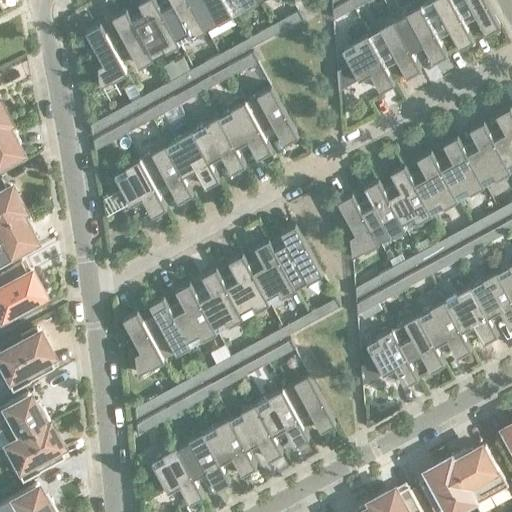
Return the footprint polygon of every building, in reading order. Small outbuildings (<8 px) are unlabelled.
[(157,0),(138,0),(144,10),(132,16),(153,54),(165,48),(165,49),(180,41),(157,0)] [(206,27),(206,26),(191,0),(172,0),(192,35),(206,27)] [(191,0),(206,26),(218,20),(233,12),(232,11),(225,0),(191,0)] [(244,6),(255,0),(225,0),(232,11),(244,5),(244,6)] [(345,0),(335,6),(339,14),(354,6),(350,0),(345,0)] [(474,37),(464,19),(453,0),(425,0),(421,3),(437,33),(449,27),(459,45),(474,37)] [(453,0),(464,19),(475,12),(485,31),(500,23),(487,0),(453,0)] [(447,52),(437,33),(421,3),(420,2),(405,10),(406,11),(394,17),(411,47),(423,41),(433,60),(447,52)] [(139,64),(154,56),(153,54),(132,16),(126,6),(112,14),(139,64)] [(303,16),(299,8),(284,16),(289,24),(303,16)] [(421,66),(411,47),(394,17),(394,16),(379,24),(380,25),(368,32),(385,62),(396,55),(406,74),(421,66)] [(113,78),(127,70),(100,20),(86,28),(96,47),(100,84),(102,84),(102,82),(112,77),(113,78)] [(258,31),(262,39),(277,31),(272,23),(258,31)] [(380,88),(395,80),(385,62),(368,32),(367,31),(353,39),(353,40),(342,46),(359,77),(370,70),(380,88)] [(236,53),(250,45),(246,37),(231,45),(236,53)] [(258,59),(253,50),(239,59),(243,67),(258,59)] [(220,52),(205,59),(210,68),(224,60),(220,52)] [(212,73),(217,81),(231,73),(227,65),(212,73)] [(193,66),(179,74),(183,82),(198,74),(193,66)] [(186,87),(190,95),(205,87),(200,79),(186,87)] [(167,80),(153,88),(157,96),(171,88),(167,80)] [(298,133),(271,83),(257,91),(257,92),(245,99),(245,98),(272,147),(262,130),(274,123),(284,141),(298,133)] [(160,102),(164,110),(179,102),(174,94),(160,102)] [(145,103),(141,95),(90,123),(91,132),(145,103)] [(272,147),(245,98),(230,106),(231,107),(219,113),(219,112),(218,112),(246,162),(236,144),(248,138),(257,155),(272,147)] [(0,122),(10,118),(0,100),(0,122)] [(511,107),(510,104),(495,112),(505,130),(494,136),(484,118),(511,168),(510,167),(511,165),(511,107)] [(133,116),(138,124),(152,116),(148,108),(133,116)] [(246,162),(218,112),(204,120),(205,121),(193,128),(192,126),(192,127),(219,176),(210,158),(221,152),(231,170),(246,162)] [(17,132),(10,118),(0,122),(0,166),(24,153),(13,134),(17,132)] [(511,168),(484,118),(469,126),(479,144),(467,150),(457,133),(485,182),(484,181),(496,175),(496,176),(511,168)] [(126,131),(121,123),(107,130),(111,139),(126,131)] [(219,176),(192,127),(178,134),(178,136),(167,142),(166,141),(193,191),(183,173),(195,166),(205,184),(219,176)] [(485,182),(457,133),(443,141),(453,158),(441,165),(431,147),(458,197),(458,196),(469,189),(470,190),(485,182)] [(193,191),(166,141),(151,149),(152,150),(140,156),(140,155),(139,155),(167,205),(157,187),(169,181),(178,199),(193,191)] [(458,197),(431,147),(417,155),(426,173),(415,179),(405,161),(432,211),(431,210),(443,204),(444,205),(458,197)] [(167,205),(139,155),(125,163),(126,164),(114,171),(131,201),(142,195),(152,213),(167,205)] [(432,211),(405,161),(390,169),(400,187),(388,194),(378,176),(406,226),(405,224),(417,218),(417,219),(432,211)] [(0,218),(24,206),(11,182),(7,184),(1,175),(0,175),(0,218)] [(406,226),(378,176),(364,184),(374,202),(362,208),(352,190),(379,240),(379,239),(390,232),(391,234),(406,226)] [(379,240),(352,190),(338,198),(348,216),(352,253),(364,247),(365,248),(379,240)] [(32,220),(24,206),(0,218),(0,261),(38,241),(27,222),(32,220)] [(483,215),(488,223),(502,215),(498,207),(483,215)] [(491,228),(495,236),(510,228),(505,220),(491,228)] [(307,278),(308,279),(323,271),(295,221),(281,229),(286,240),(275,246),(269,236),(296,286),(296,285),(296,284),(307,278)] [(472,221),(457,229),(462,237),(476,230),(472,221)] [(464,243),(469,251),(483,243),(479,235),(464,243)] [(296,286),(269,236),(254,244),(264,262),(252,268),(243,250),(270,300),(269,299),(281,292),(282,293),(296,286)] [(445,236),(431,244),(435,252),(450,244),(445,236)] [(438,257),(443,265),(457,257),(453,249),(438,257)] [(270,300),(243,250),(228,258),(238,276),(226,282),(216,264),(216,265),(243,314),(244,314),(243,313),(255,307),(255,308),(270,300)] [(419,250),(405,258),(409,266),(423,258),(419,250)] [(27,269),(21,259),(0,271),(0,306),(5,315),(6,314),(5,313),(43,292),(44,294),(45,293),(31,267),(27,269)] [(511,259),(509,261),(509,262),(498,269),(497,267),(511,295),(511,259)] [(412,272),(416,280),(431,272),(426,264),(412,272)] [(243,314),(216,265),(202,272),(212,290),(200,297),(190,279),(217,329),(217,327),(228,321),(229,322),(243,314)] [(378,273),(383,281),(397,273),(393,265),(378,273)] [(511,323),(511,295),(497,267),(482,275),(483,277),(471,283),(471,282),(470,282),(498,332),(488,314),(500,307),(510,325),(511,323)] [(386,286),(390,294),(404,286),(400,278),(386,286)] [(217,329),(190,279),(175,287),(185,305),(174,311),(164,293),(191,343),(190,342),(202,335),(203,337),(217,329)] [(498,332),(470,282),(456,290),(457,291),(445,297),(444,296),(471,346),(472,346),(462,328),(473,322),(483,340),(498,332)] [(378,300),(374,292),(356,302),(357,312),(378,300)] [(191,343),(164,293),(149,301),(159,319),(147,326),(137,308),(164,357),(165,357),(164,356),(176,350),(176,351),(191,343)] [(340,304),(336,296),(321,304),(326,312),(340,304)] [(471,346),(444,296),(430,304),(430,305),(419,312),(418,311),(445,360),(435,342),(447,336),(457,354),(471,346)] [(164,357),(137,308),(123,316),(133,334),(138,371),(139,371),(139,370),(149,364),(150,365),(164,357)] [(295,318),(299,326),(314,318),(310,310),(295,318)] [(445,360),(418,311),(403,319),(404,320),(392,326),(392,325),(419,375),(409,357),(421,350),(431,368),(445,360)] [(283,325),(269,332),(273,341),(288,333),(283,325)] [(419,375),(392,325),(377,333),(378,334),(366,341),(383,371),(395,365),(404,383),(419,375)] [(13,388),(55,366),(50,356),(54,354),(39,327),(38,328),(39,330),(1,351),(0,349),(0,351),(9,368),(3,371),(13,388)] [(295,346),(291,338),(276,346),(280,354),(295,346)] [(257,339),(242,347),(247,355),(261,347),(257,339)] [(250,360),(254,368),(268,360),(264,352),(250,360)] [(231,353),(216,361),(220,369),(235,361),(231,353)] [(223,375),(228,383),(242,375),(238,367),(223,375)] [(204,368),(190,376),(194,384),(209,376),(204,368)] [(336,420),(308,371),(294,379),(294,380),(283,386),(282,385),(309,435),(299,417),(311,410),(321,428),(336,420)] [(197,389),(201,397),(216,389),(211,381),(197,389)] [(178,382),(163,390),(168,398),(182,390),(178,382)] [(309,435),(282,385),(267,393),(268,394),(256,400),(256,399),(283,449),(273,431),(285,425),(295,443),(309,435)] [(0,427),(2,427),(10,442),(51,420),(43,406),(39,408),(28,389),(0,404),(0,427)] [(171,403),(175,412),(189,404),(185,396),(171,403)] [(283,449),(256,399),(241,407),(242,408),(230,415),(229,414),(256,464),(257,463),(247,446),(259,439),(268,457),(283,449)] [(144,418),(149,426),(163,418),(159,410),(144,418)] [(256,464),(229,414),(215,422),(215,423),(204,429),(203,428),(230,478),(221,460),(232,454),(242,471),(256,464)] [(64,444),(51,420),(10,442),(19,458),(13,461),(23,479),(65,456),(60,446),(64,444)] [(511,422),(503,427),(506,431),(496,436),(511,465),(511,422)] [(230,478),(203,428),(188,436),(189,437),(177,444),(177,443),(204,492),(194,474),(206,468),(216,486),(230,478)] [(464,448),(450,456),(472,497),(475,502),(508,484),(485,442),(466,453),(464,448)] [(204,492),(177,443),(162,451),(163,452),(151,458),(168,489),(180,482),(189,500),(204,492)] [(472,497),(450,456),(426,469),(428,473),(419,479),(436,511),(456,511),(459,511),(456,505),(472,497)] [(0,511),(58,511),(59,511),(51,497),(47,499),(37,480),(0,500),(0,511)] [(423,511),(408,484),(399,490),(396,485),(373,498),(379,511),(423,511)] [(379,511),(373,498),(358,506),(361,510),(357,511),(379,511)]
